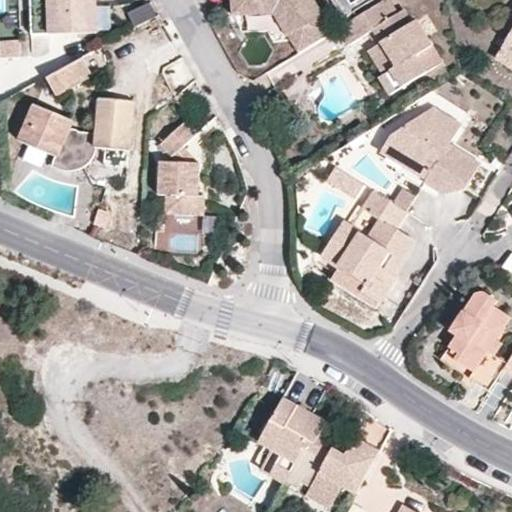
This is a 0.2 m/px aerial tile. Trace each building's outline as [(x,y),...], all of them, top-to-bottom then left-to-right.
[(95,0),(47,0),(48,32),(96,31),(95,0)] [(278,20),(299,52),(334,31),(314,0),(230,0),(232,15),(252,13),(263,4),(277,3),(282,12),(278,20)] [(389,18),(381,2),(347,22),(337,29),(346,46),(371,31),(379,44),(394,67),(381,75),(378,76),(389,95),(436,64),(438,58),(415,20),(410,22),(402,9),(389,18)] [(263,4),(252,13),(273,12),(278,20),(282,12),(277,3),(263,4)] [(20,39),(0,39),(0,58),(21,57),(20,39)] [(511,71),(511,46),(505,42),(494,59),(511,71)] [(394,67),(379,44),(366,51),(381,75),(394,67)] [(91,71),(82,54),(46,74),(56,91),(91,71)] [(53,155),(48,164),(49,165),(56,168),(58,168),(62,169),(71,168),(79,165),(80,164),(87,159),(88,157),(91,154),(95,147),(96,142),(128,144),(132,93),(97,91),(95,126),(76,130),(74,134),(66,129),(71,119),(38,101),(18,137),(53,155)] [(429,171),(423,180),(421,183),(443,196),(461,191),(478,166),(447,144),(458,126),(432,108),(390,135),(383,142),(429,171)] [(174,152),(186,142),(199,132),(189,119),(164,138),(174,152)] [(198,159),(186,142),(174,152),(179,159),(197,161),(198,159)] [(377,152),(423,180),(429,171),(383,142),(377,152)] [(104,148),(104,163),(121,163),(122,148),(104,148)] [(179,159),(178,159),(158,158),(156,188),(164,189),(162,203),(169,211),(190,213),(200,205),(201,192),(195,192),(196,177),(197,161),(179,159)] [(404,211),(371,190),(349,226),(340,220),(318,256),(335,268),(361,285),(357,292),(375,304),(392,277),(390,275),(376,267),(397,233),(393,230),(404,211)] [(199,214),(200,205),(190,213),(199,214)] [(376,267),(390,275),(412,241),(397,233),(376,267)] [(511,253),(509,252),(500,268),(511,275),(511,253)] [(361,285),(335,268),(327,282),(371,310),(375,304),(357,292),(361,285)] [(510,361),(498,353),(488,348),(500,330),(507,326),(511,318),(493,307),(498,299),(482,291),(477,293),(465,312),(462,312),(449,335),(457,340),(445,361),(471,377),(469,379),(489,391),(505,368),(510,361)] [(488,348),(498,353),(510,332),(507,326),(500,330),(488,348)] [(312,408),(282,392),(259,437),(273,444),(295,456),(304,438),(312,443),(319,429),(326,415),(312,408)] [(362,441),(351,436),(347,443),(319,429),(312,443),(326,450),(312,478),(336,490),(343,476),(348,467),(364,476),(382,444),(365,436),(362,441)] [(365,436),(354,430),(351,436),(362,441),(365,436)] [(295,456),(273,444),(263,465),(284,476),(295,456)] [(359,485),(364,476),(348,467),(343,476),(359,485)] [(336,490),(312,478),(307,487),(331,499),(336,490)] [(416,511),(400,503),(394,511),(416,511)]
